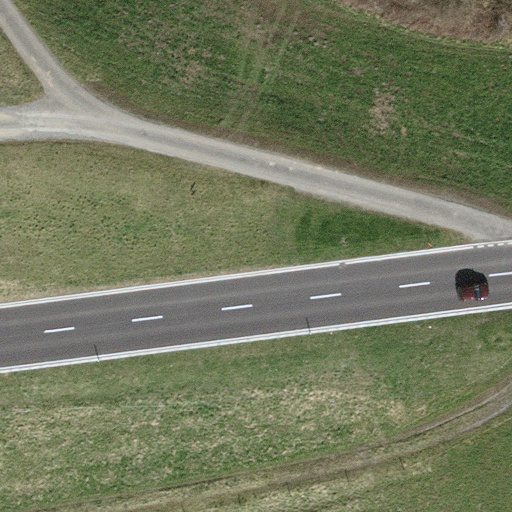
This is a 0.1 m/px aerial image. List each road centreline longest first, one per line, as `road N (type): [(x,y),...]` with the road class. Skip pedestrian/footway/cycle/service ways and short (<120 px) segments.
road 1 (tertiary): [(511,281),(0,342)]
road 2 (track): [(18,511),(431,432),(511,394)]
road 3 (track): [(80,119),(511,232)]
road 4 (track): [(0,0),(80,119)]
